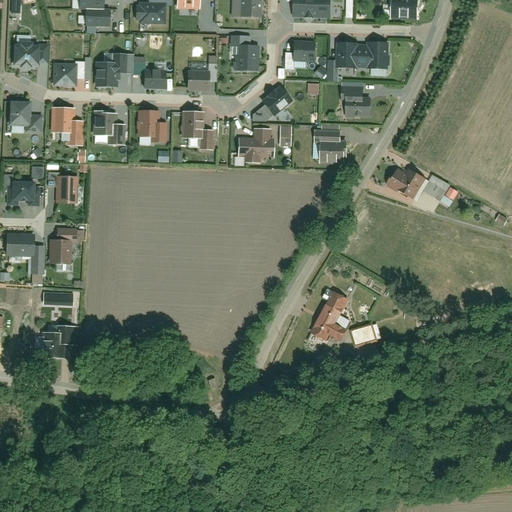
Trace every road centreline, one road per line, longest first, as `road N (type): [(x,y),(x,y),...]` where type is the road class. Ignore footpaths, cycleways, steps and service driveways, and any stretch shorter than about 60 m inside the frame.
road 1 (residential): [(232,414),(438,35)]
road 2 (residential): [(274,28),(267,80),(235,101),(46,96),(0,77)]
road 3 (residential): [(232,414),(511,321)]
road 4 (residential): [(0,376),(232,414)]
road 5 (residential): [(274,28),(438,35)]
